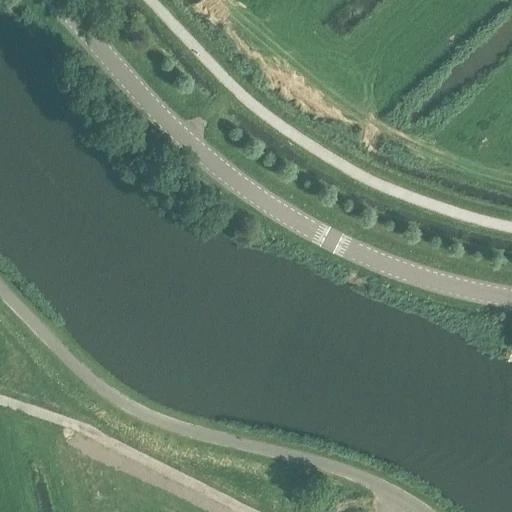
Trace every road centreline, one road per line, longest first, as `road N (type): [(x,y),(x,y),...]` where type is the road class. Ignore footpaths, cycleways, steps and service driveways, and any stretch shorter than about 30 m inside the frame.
road 1 (tertiary): [(511,300),(447,285),(296,220),(207,152),(49,0)]
road 2 (unclassified): [(426,511),(326,464),(167,425),(118,398),(0,286)]
road 3 (track): [(253,511),(86,429),(0,401)]
road 4 (track): [(220,0),(273,45),(191,137)]
